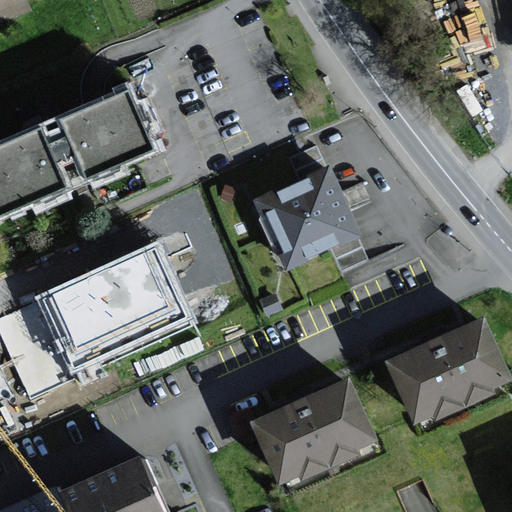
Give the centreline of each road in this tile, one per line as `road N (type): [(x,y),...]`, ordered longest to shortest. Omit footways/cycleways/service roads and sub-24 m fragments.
road 1 (residential): [(511,251),(261,377),(0,494)]
road 2 (tertiary): [(511,250),(421,147),(319,0)]
